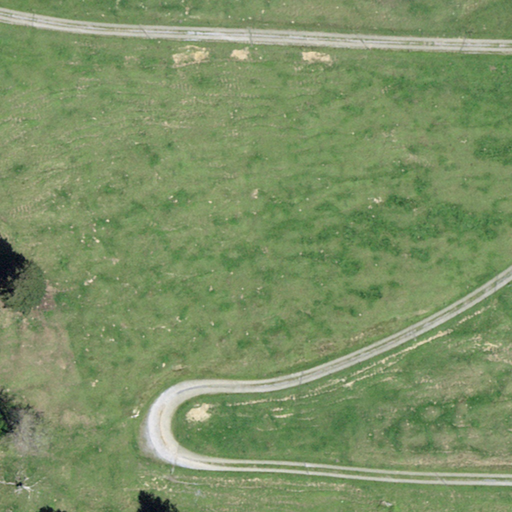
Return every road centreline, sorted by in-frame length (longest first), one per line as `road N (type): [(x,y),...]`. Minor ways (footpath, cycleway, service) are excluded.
road 1 (track): [(511,270),(379,347),(302,377),(183,391),(160,415),(170,447),(205,460),(511,480)]
road 2 (track): [(0,12),(127,29),(511,43)]
